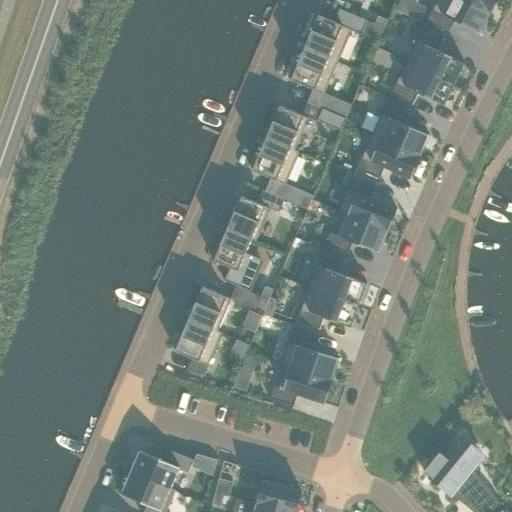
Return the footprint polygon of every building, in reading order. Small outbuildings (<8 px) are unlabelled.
[(491,14),(464,0),(447,0),(440,13),(431,8),(425,20),(449,33),(455,22),(480,35),(491,14)] [(464,0),(491,14),(497,0),(464,0)] [(334,22),(318,15),(304,48),(338,62),(351,31),(361,35),(367,21),(339,9),(334,22)] [(387,20),(377,16),(374,24),(384,28),(387,20)] [(444,45),(421,33),(415,45),(425,50),(415,70),(453,90),(465,68),(439,56),(444,45)] [(338,62),(304,48),(290,80),(324,94),(338,62)] [(453,90),(415,70),(404,91),(395,87),(389,98),(413,110),(419,99),(444,111),(453,90)] [(408,113),(383,103),(379,114),(388,119),(379,140),(420,158),(429,135),(404,124),(408,113)] [(308,118),(279,106),(266,138),(299,152),(295,150),(308,118)] [(346,119),(322,109),(317,121),(341,131),(346,119)] [(299,152),(266,138),(252,170),(285,185),(299,152)] [(420,158),(379,140),(370,161),(360,157),(354,169),(379,180),(384,168),(411,180),(420,158)] [(375,188),(350,178),(346,189),(355,193),(346,215),(388,231),(396,209),(371,198),(375,188)] [(270,208),(241,196),(227,228),(256,241),(270,208)] [(304,196),(300,206),(307,209),(312,199),(304,196)] [(388,231),(346,215),(338,236),(328,232),(324,245),(348,255),(353,243),(379,253),(388,231)] [(256,241),(227,228),(213,261),(238,271),(251,240),(256,242),(256,241)] [(344,265),(320,256),(314,269),(324,273),(317,294),(359,309),(366,286),(341,276),(344,265)] [(260,297),(235,286),(230,298),(231,299),(256,310),(257,307),(264,310),(267,303),(268,300),(265,298),(261,297),(260,297)] [(273,289),(265,286),(260,297),(261,297),(265,298),(268,300),(270,297),(273,289)] [(230,298),(202,287),(188,319),(222,333),(222,332),(218,331),(231,299),(230,298)] [(359,309),(317,294),(309,315),(298,311),(293,324),(320,333),(324,322),(351,332),(359,309)] [(264,310),(263,314),(271,317),(279,300),(270,297),(268,300),(267,303),(264,310)] [(222,333),(188,319),(175,351),(208,366),(222,333)] [(316,338),(290,331),(287,343),(296,346),(289,368),(331,381),(338,357),(312,349),(316,338)] [(331,381),(289,368),(282,389),(272,386),(268,399),(293,407),(297,396),(324,405),(331,381)] [(237,373),(233,387),(247,391),(251,377),(239,374),(237,373)] [(214,422),(300,448),(307,424),(221,398),(214,422)] [(483,455),(462,438),(446,458),(439,452),(423,472),(430,477),(429,478),(451,495),(452,494),(468,508),(489,490),(473,469),(483,455)] [(139,450),(130,471),(171,488),(179,469),(188,473),(193,460),(170,450),(165,461),(139,450)] [(130,471),(120,494),(147,505),(143,511),(166,511),(175,490),(171,488),(130,471)] [(219,478),(215,493),(223,496),(229,497),(233,482),(219,478)] [(260,491),(258,496),(256,503),(289,511),(295,511),(296,509),(297,506),(298,502),(299,499),(300,495),(301,491),(262,481),(261,485),(260,491)] [(223,496),(215,493),(215,494),(212,504),(220,506),(223,496)] [(289,511),(256,503),(247,501),(246,505),(246,507),(245,509),(244,511),(289,511)]
